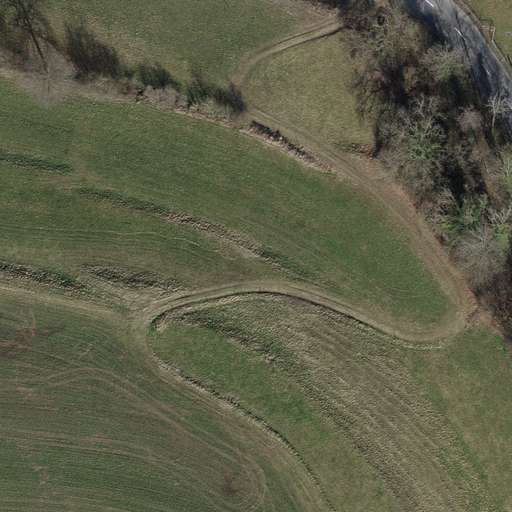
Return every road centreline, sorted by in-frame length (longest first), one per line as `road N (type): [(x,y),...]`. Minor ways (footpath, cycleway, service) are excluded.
road 1 (track): [(367,0),(325,31),(240,68),(234,92),(247,112),(334,159),(400,213)]
road 2 (tertiary): [(425,0),(457,29),(511,108)]
